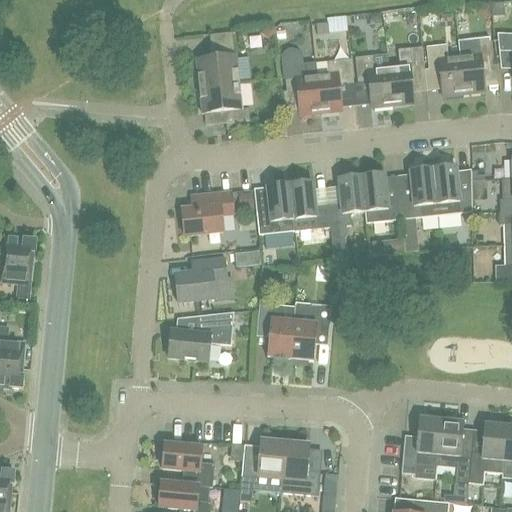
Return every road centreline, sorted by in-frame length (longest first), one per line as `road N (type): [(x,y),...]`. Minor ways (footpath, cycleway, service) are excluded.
road 1 (residential): [(180,162),(511,135)]
road 2 (residential): [(138,402),(157,183),(180,162)]
road 3 (residential): [(43,430),(62,221)]
road 4 (residential): [(343,414),(138,402)]
road 5 (residential): [(343,414),(422,393),(511,400)]
road 6 (residential): [(180,162),(165,19)]
road 7 (residential): [(62,221),(64,180),(0,100)]
